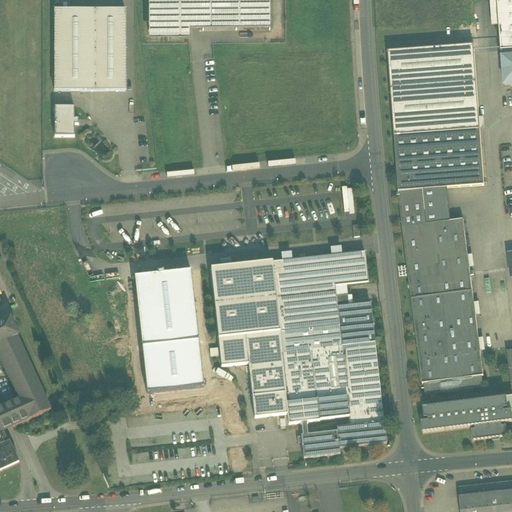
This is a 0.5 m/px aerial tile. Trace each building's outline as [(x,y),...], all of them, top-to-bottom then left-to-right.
[(147,0),(148,32),(189,31),(270,31),(269,0),(147,0)] [(511,0),(497,0),(501,52),(503,51),(511,50),(511,0)] [(54,92),(125,92),(125,11),(54,11),(54,92)] [(189,31),(148,32),(148,41),(189,41),(189,31)] [(388,53),(395,137),(480,130),(474,46),(388,53)] [(511,50),(503,51),(504,58),(511,57),(511,50)] [(502,58),(505,87),(511,86),(511,57),(504,58),(502,58)] [(54,138),(74,138),(74,126),(78,126),(78,120),(74,120),(74,108),(54,108),(54,138)] [(395,137),(399,192),(448,189),(484,186),(480,130),(395,137)] [(399,192),(402,229),(451,222),(448,189),(399,192)] [(402,229),(411,300),(473,292),(463,221),(451,222),(402,229)] [(272,264),(279,334),(339,328),(334,288),(346,286),(368,284),(365,253),(272,264)] [(221,369),(249,366),(281,362),(280,355),(281,355),(279,334),(272,264),(210,270),(221,369)] [(134,279),(146,394),(204,390),(191,273),(134,279)] [(349,418),(350,428),(383,424),(375,344),(370,304),(348,307),(347,297),(346,286),(334,288),(339,328),(342,348),(347,398),(349,418)] [(422,385),(424,385),(482,377),(484,377),(473,292),(411,300),(422,385)] [(0,345),(16,338),(18,337),(10,320),(0,324),(0,345)] [(342,348),(339,328),(279,334),(281,355),(311,351),(342,348)] [(50,411),(16,338),(0,345),(0,360),(19,400),(28,421),(50,411)] [(311,351),(316,401),(347,398),(342,348),(311,351)] [(319,422),(316,401),(311,351),(281,355),(280,355),(281,362),(288,426),(301,424),(306,424),(319,422)] [(287,416),(281,362),(249,366),(254,420),(287,416)] [(484,388),(482,377),(424,385),(425,396),(484,388)] [(349,418),(347,398),(316,401),(319,422),(349,418)] [(502,425),(511,423),(511,412),(505,413),(504,410),(508,410),(506,399),(446,406),(447,418),(451,417),(451,420),(444,421),(445,432),(475,428),(475,431),(471,431),(473,443),(508,438),(506,427),(503,427),(502,425)] [(16,426),(28,421),(19,400),(7,406),(3,408),(12,428),(16,426)] [(423,435),(445,432),(444,421),(451,420),(451,417),(447,418),(446,406),(423,409),(425,420),(428,420),(429,423),(421,424),(423,435)] [(0,423),(4,432),(12,428),(3,408),(0,408),(0,423)] [(0,431),(1,433),(0,433),(0,472),(19,464),(12,449),(9,443),(7,444),(2,433),(4,432),(0,423),(0,431)] [(384,424),(383,424),(350,428),(336,429),(337,433),(339,450),(386,445),(384,424)] [(339,450),(337,433),(307,436),(302,437),(301,437),(302,449),(303,460),(340,456),(339,450)] [(511,482),(459,489),(460,499),(511,492),(511,482)] [(511,511),(511,492),(460,499),(461,511),(511,511)]
